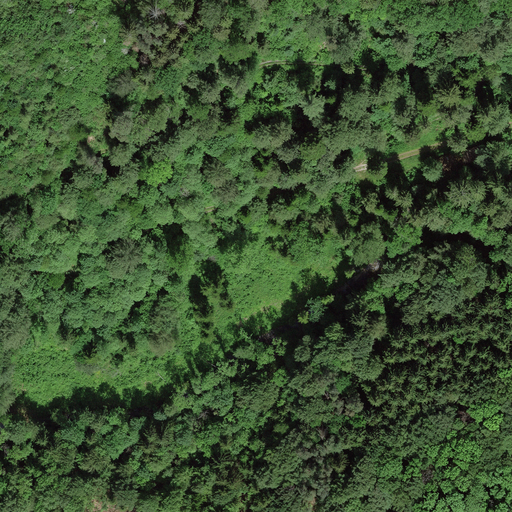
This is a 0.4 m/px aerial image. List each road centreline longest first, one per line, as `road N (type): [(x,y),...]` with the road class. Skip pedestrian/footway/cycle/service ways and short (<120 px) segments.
road 1 (track): [(358,167),(381,138),(467,100),(482,87),(482,71),(473,58),(453,55),(369,67),(301,60),(266,63),(111,150),(0,197)]
road 2 (track): [(511,123),(100,240),(0,294)]
